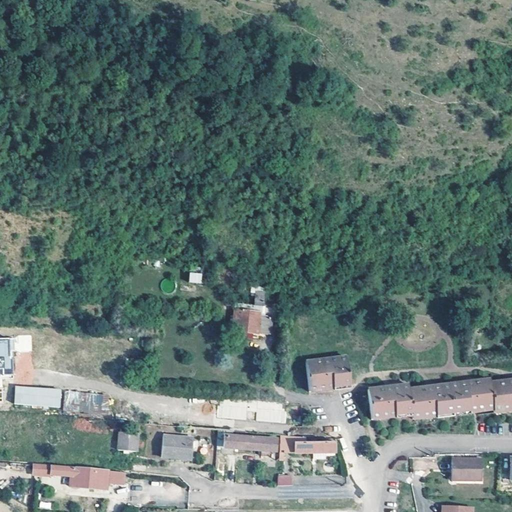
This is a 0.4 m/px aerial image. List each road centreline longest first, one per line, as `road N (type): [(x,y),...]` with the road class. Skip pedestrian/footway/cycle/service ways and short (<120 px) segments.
road 1 (residential): [(194,489),(370,494)]
road 2 (residential): [(370,494),(380,462),(402,446),(511,447)]
